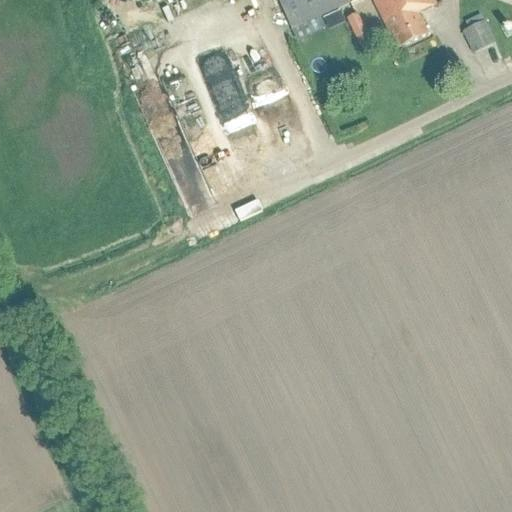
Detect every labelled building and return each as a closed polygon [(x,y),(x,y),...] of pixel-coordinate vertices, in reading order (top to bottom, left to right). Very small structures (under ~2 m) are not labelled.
[(277,0),(291,31),(349,5),(347,0),(277,0)] [(386,39),(393,54),(430,36),(420,15),(436,7),(432,0),(371,0),(390,37),(386,39)] [(371,46),(357,15),(347,20),(361,51),(371,46)] [(495,45),(484,22),(462,34),(473,56),(495,45)] [(256,70),(276,58),(263,36),(242,48),(256,70)] [(253,153),(221,63),(197,72),(230,162),(253,153)] [(192,138),(170,70),(143,78),(166,147),(192,138)] [(184,155),(192,175),(201,172),(193,152),(184,155)]
